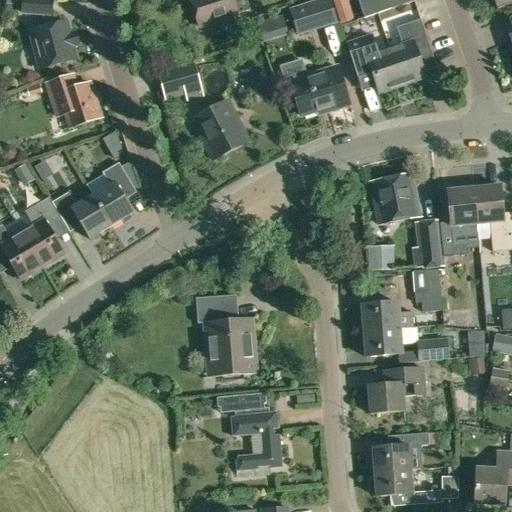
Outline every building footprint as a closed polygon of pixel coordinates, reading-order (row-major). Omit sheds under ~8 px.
[(39,70),(76,60),(65,22),(55,25),(52,13),(50,14),(51,0),(44,0),(23,0),(23,13),(41,14),(44,28),(29,32),(39,70)] [(231,0),(191,0),(200,28),(237,17),(231,0)] [(298,34),(335,22),(328,0),(327,0),(291,12),(298,34)] [(344,0),(332,0),(340,23),(341,27),(351,20),(344,0)] [(358,0),(365,18),(392,9),(389,0),(358,0)] [(511,0),(494,0),(497,9),(511,4),(511,0)] [(402,46),(390,50),(402,86),(426,78),(417,53),(431,48),(422,21),(397,29),(402,46)] [(363,92),(376,88),(378,94),(402,86),(390,50),(377,55),(372,37),(347,45),(363,92)] [(181,92),(198,87),(192,67),(157,78),(165,107),(184,101),(181,92)] [(328,112),(348,106),(337,68),(291,82),(302,117),(327,109),(328,112)] [(71,129),(101,119),(90,84),(76,88),(72,76),(46,85),(57,117),(67,114),(71,129)] [(191,121),(211,160),(249,140),(228,102),(191,121)] [(104,176),(87,186),(93,196),(112,227),(133,214),(125,200),(137,193),(135,190),(139,188),(131,162),(122,168),(119,164),(102,174),(104,176)] [(381,225),(421,217),(412,175),(372,183),(381,225)] [(500,187),(475,189),(479,240),(492,239),(493,253),(511,251),(511,213),(503,215),(500,187)] [(468,255),(467,241),(479,240),(475,189),(448,192),(450,220),(440,221),(444,257),(468,255)] [(52,203),(64,223),(70,233),(81,226),(90,240),(112,227),(93,196),(76,206),(68,193),(52,202),(52,203)] [(22,234),(42,268),(64,255),(50,231),(64,223),(52,203),(52,202),(49,198),(24,213),(33,227),(22,234)] [(423,269),(444,267),(439,221),(416,223),(420,248),(413,249),(415,269),(422,268),(423,269)] [(42,268),(22,234),(11,240),(2,226),(0,227),(0,260),(7,257),(21,280),(42,268)] [(422,313),(443,311),(440,280),(432,280),(432,286),(422,287),(423,293),(415,294),(416,304),(422,304),(422,313)] [(203,324),(206,355),(213,354),(216,379),(257,375),(252,319),(237,321),(235,297),(195,301),(197,324),(203,324)] [(364,332),(412,328),(414,328),(413,312),(398,314),(398,305),(362,308),(364,332)] [(414,342),(412,328),(364,332),(366,359),(402,356),(401,343),(414,342)] [(472,333),(473,346),(476,346),(476,358),(484,358),(485,358),(484,333),(472,333)] [(511,338),(499,336),(496,352),(511,355),(511,338)] [(417,342),(418,352),(419,363),(449,360),(448,339),(417,342)] [(484,374),(482,359),(467,361),(469,377),(484,374)] [(403,397),(425,396),(423,369),(396,372),(397,386),(382,387),(369,388),(371,416),(404,413),(403,397)] [(509,372),(493,369),(491,381),(507,384),(509,372)] [(507,384),(491,381),(490,388),(506,391),(507,384)] [(276,413),(269,414),(268,409),(263,410),(263,405),(266,405),(265,394),(216,399),(216,409),(219,409),(219,414),(234,413),(235,417),(234,417),(234,419),(231,419),(233,437),(261,435),(263,456),(238,458),(238,462),(236,462),(237,473),(258,471),(258,469),(270,468),(270,470),(282,469),(279,437),(273,437),(272,430),(277,430),(276,413)] [(297,406),(315,404),(314,397),(296,398),(297,406)] [(371,455),(369,458),(369,467),(372,470),(375,469),(376,474),(411,471),(409,448),(429,446),(429,445),(435,444),(434,438),(434,434),(429,435),(429,434),(395,436),(396,448),(386,449),(374,450),(374,455),(371,455)] [(511,453),(498,453),(497,471),(477,470),(475,505),(505,506),(506,486),(511,486),(511,453)] [(373,479),(370,482),(371,491),(374,493),(377,493),(378,498),(413,495),(411,471),(376,474),(376,479),(373,479)] [(442,491),(418,493),(419,505),(443,503),(442,491)]
